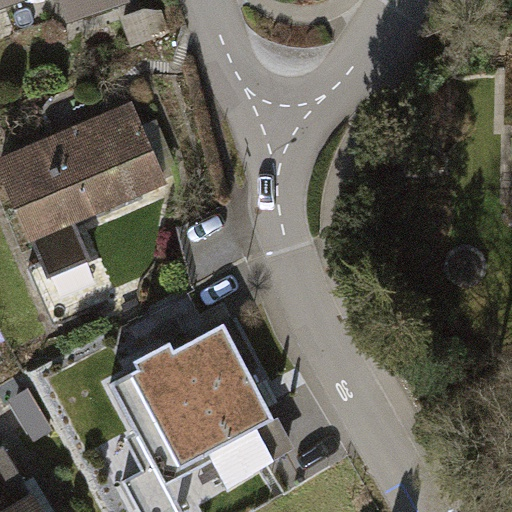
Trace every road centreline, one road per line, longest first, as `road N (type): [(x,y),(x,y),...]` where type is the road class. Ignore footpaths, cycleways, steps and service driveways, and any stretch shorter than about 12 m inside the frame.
road 1 (residential): [(269,135),(288,246),(322,338),(421,511)]
road 2 (residential): [(405,0),(326,95),(269,135)]
road 3 (residential): [(208,0),(269,135)]
